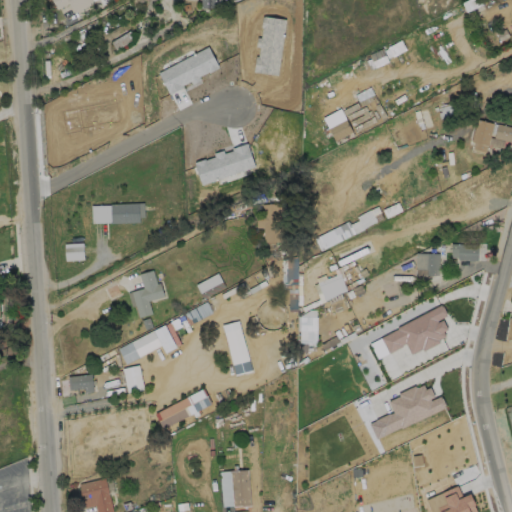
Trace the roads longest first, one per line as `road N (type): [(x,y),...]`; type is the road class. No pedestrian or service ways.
road 1 (residential): [(49,511),(16,0)]
road 2 (tertiary): [(511,223),(481,388),(511,499)]
